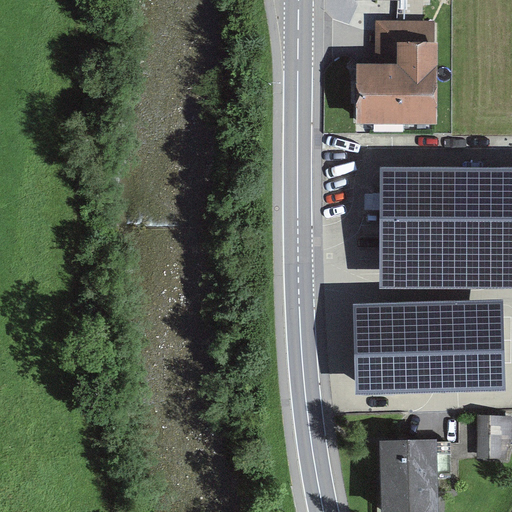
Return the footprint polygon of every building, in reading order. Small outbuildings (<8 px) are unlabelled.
[(363,124),(431,123),(430,32),(382,32),(383,75),(362,75),(363,124)] [(511,180),(386,182),(387,284),(511,283),(511,180)] [(359,317),(361,393),(499,389),(497,312),(359,317)] [(511,413),(478,414),(478,458),(508,457),(508,441),(511,440),(511,413)] [(432,511),(432,448),(386,448),(387,511),(432,511)]
